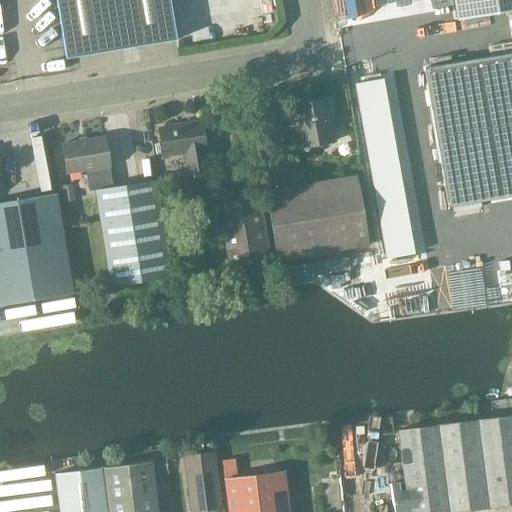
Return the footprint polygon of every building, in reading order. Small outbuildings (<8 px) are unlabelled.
[(55,0),(66,58),(176,40),(169,0),(55,0)] [(511,9),(511,0),(454,0),(457,18),(511,9)] [(511,54),(425,69),(449,208),(511,197),(511,54)] [(300,148),(335,142),(328,101),(293,107),(300,148)] [(189,175),(207,172),(204,152),(207,151),(202,122),(158,129),(163,159),(185,155),(189,175)] [(88,194),(96,192),(112,190),(108,167),(110,167),(106,138),(63,146),(69,174),(84,171),(88,194)] [(277,262),(369,246),(357,176),(265,191),(277,262)] [(111,288),(172,278),(156,182),(96,192),(111,288)] [(71,185),(60,187),(63,204),(74,202),(71,185)] [(0,306),(72,294),(57,196),(0,205),(0,306)] [(231,268),(271,261),(260,198),(219,205),(231,268)] [(511,414),(398,429),(404,481),(390,483),(393,511),(448,511),(511,504),(511,414)] [(195,511),(219,509),(212,454),(184,457),(190,511),(195,511)] [(165,457),(151,459),(153,477),(168,475),(165,457)] [(151,459),(103,464),(108,511),(157,511),(153,477),(151,459)] [(289,511),(284,471),(237,477),(235,459),(221,460),(224,479),(227,508),(227,511),(289,511)] [(108,511),(103,464),(55,470),(60,511),(108,511)]
